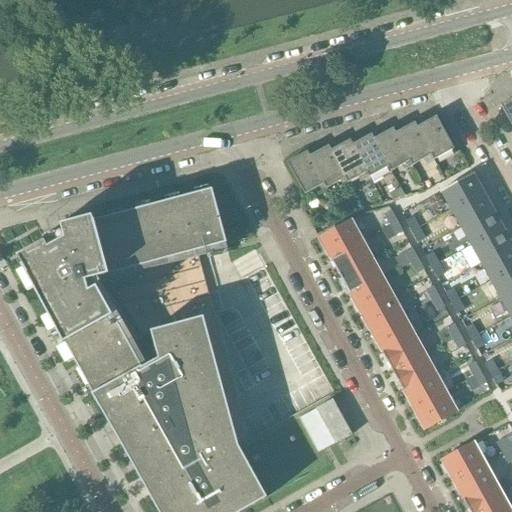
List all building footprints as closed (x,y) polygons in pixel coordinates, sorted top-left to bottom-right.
[(511,98),(500,105),(511,126),(511,98)] [(423,124),(417,127),(417,128),(434,160),(454,149),(436,117),(423,124)] [(415,123),(401,130),(396,133),(395,134),(413,166),(431,156),(434,160),(417,128),(417,127),(415,123)] [(393,129),(374,139),(392,172),(410,161),(412,166),(413,166),(395,134),(396,133),(393,129)] [(372,134),(353,145),(352,145),(370,177),(388,167),(391,172),(392,172),(374,139),(372,134)] [(337,148),(331,151),(349,183),(367,173),(369,178),(370,177),(352,145),(353,145),(350,140),(337,148)] [(329,146),(315,153),(310,156),(309,157),(327,189),(345,179),(348,184),(349,183),(331,151),(329,146)] [(287,163),(303,192),(305,195),(324,185),(326,189),(327,189),(309,157),(310,156),(307,152),(287,163)] [(474,173),(439,192),(440,194),(441,193),(451,210),(483,192),(474,175),(475,174),(474,173)] [(46,241),(18,257),(24,267),(52,319),(54,322),(65,341),(63,342),(64,343),(65,343),(94,395),(93,396),(93,397),(95,396),(108,420),(107,421),(107,422),(109,421),(122,445),(121,446),(121,447),(123,446),(159,511),(241,511),(255,505),(267,498),(266,496),(242,453),(242,452),(239,447),(239,446),(239,445),(238,444),(220,375),(205,322),(204,317),(151,332),(152,332),(134,342),(101,283),(198,257),(226,250),(227,249),(228,249),(227,244),(212,190),(95,221),(93,216),(62,225),(63,230),(64,234),(64,233),(65,238),(49,248),(46,241)] [(483,192),(451,210),(461,228),(493,210),(483,192)] [(493,210),(461,228),(471,246),(503,228),(493,210)] [(391,211),(384,215),(390,226),(397,222),(391,211)] [(413,218),(406,222),(411,232),(419,229),(413,218)] [(330,259),(362,241),(351,221),(319,239),(330,259)] [(397,222),(390,226),(396,236),(403,232),(397,222)] [(511,244),(503,228),(471,246),(481,264),(511,246),(511,244)] [(419,229),(411,232),(417,243),(424,239),(419,229)] [(372,260),(362,241),(330,259),(341,278),(372,260)] [(511,246),(481,264),(491,282),(511,270),(511,246)] [(412,249),(405,253),(411,264),(418,260),(412,249)] [(433,254),(425,258),(431,268),(438,264),(433,254)] [(383,279),(372,260),(341,278),(351,297),(383,279)] [(418,260),(411,264),(416,274),(423,270),(418,260)] [(438,264),(431,268),(437,279),(444,274),(438,264)] [(511,270),(491,282),(501,300),(511,293),(511,270)] [(361,315),(393,298),(383,279),(351,297),(361,315)] [(433,287),(426,291),(432,301),(439,298),(433,287)] [(452,290),(445,293),(451,304),(458,300),(452,290)] [(511,293),(501,300),(511,318),(511,317),(511,293)] [(372,334),(404,317),(393,298),(361,315),(372,334)] [(444,308),(439,298),(432,301),(437,312),(444,308)] [(458,300),(451,304),(457,314),(464,310),(458,300)] [(382,353),(414,336),(404,317),(372,334),(382,353)] [(454,325),(447,329),(452,339),(459,335),(454,325)] [(472,325),(465,329),(471,340),(478,336),(472,325)] [(459,335),(452,339),(458,350),(465,346),(459,335)] [(393,372),(425,354),(414,336),(382,353),(393,372)] [(478,336),(471,340),(476,350),(484,346),(478,336)] [(403,391),(435,373),(425,354),(393,372),(403,391)] [(492,361),(484,365),(490,375),(498,371),(492,361)] [(475,363),(468,367),(473,377),(480,373),(475,363)] [(498,371),(490,375),(496,386),(503,382),(498,371)] [(446,392),(435,373),(403,391),(414,410),(446,392)] [(480,373),(473,377),(479,388),(486,384),(480,373)] [(457,412),(446,392),(414,410),(425,430),(457,412)] [(317,409),(316,409),(335,444),(336,443),(351,435),(332,400),(332,401),(331,401),(317,409)] [(316,409),(298,419),(317,454),(335,444),(316,409)] [(485,463),(474,444),(442,461),(453,481),(485,463)] [(463,500),(495,482),(485,463),(453,481),(463,500)] [(486,511),(506,501),(495,482),(463,500),(470,511),(486,511)] [(511,511),(506,501),(486,511),(511,511)]
